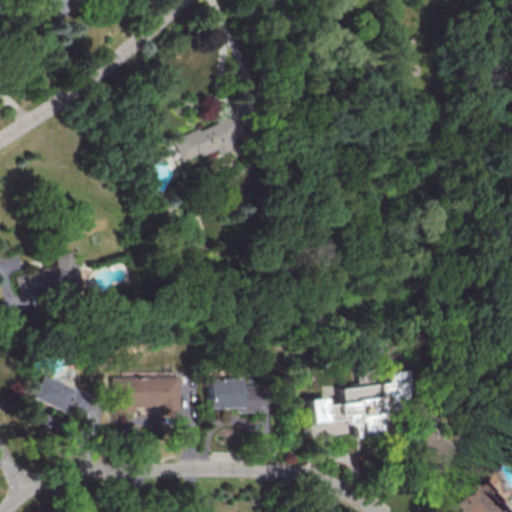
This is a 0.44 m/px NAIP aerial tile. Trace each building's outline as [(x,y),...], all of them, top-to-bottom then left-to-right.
[(44,0),(55,14),(73,0),(44,0)] [(171,138),(180,162),(215,148),(216,152),(242,142),(231,114),(171,138)] [(10,275),(16,301),(77,285),(68,249),(49,254),(51,264),(10,275)] [(306,422),(349,419),(351,436),(381,434),(379,400),(403,398),(401,370),(380,371),(381,383),(334,387),(336,402),(322,403),(322,397),(304,399),(306,422)] [(24,399),(91,427),(97,412),(78,404),(82,395),(34,375),(24,399)] [(106,412),(127,412),(127,406),(156,406),(156,414),(172,414),(172,375),(105,376),(106,412)] [(204,408),(232,407),(232,412),(257,411),(257,384),(235,385),(235,377),(203,378),(204,408)] [(418,417),(401,442),(452,476),(461,462),(452,456),(459,445),(418,417)] [(471,511),(511,511),(511,510),(489,488),(469,509),(471,511)]
